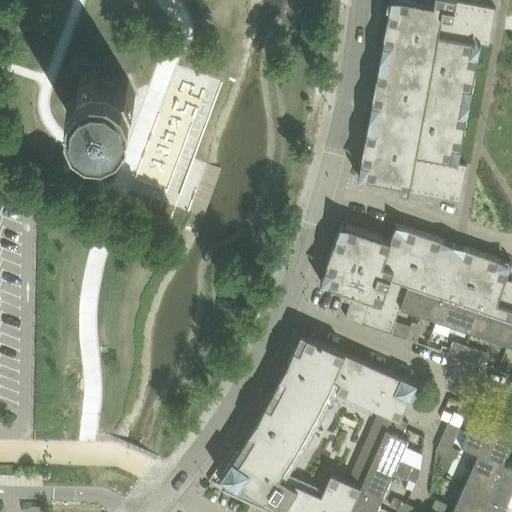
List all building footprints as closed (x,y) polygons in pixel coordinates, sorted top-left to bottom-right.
[(479,53),(478,53),(478,55),(472,54),(474,42),(480,43),(480,44),(481,45),(481,43),(489,44),(496,7),(457,0),(419,0),(420,0),(419,0),(398,0),(397,9),(391,8),(391,6),(390,6),(383,45),(384,45),(384,43),(391,44),(386,69),(380,68),(380,66),(379,65),(372,104),(373,105),(373,103),(380,104),(375,128),(369,127),(369,125),(368,125),(361,164),(362,164),(362,162),(369,163),(367,175),(365,175),(365,176),(401,183),(400,189),(460,201),(467,164),(459,162),(460,160),(458,160),(458,161),(452,160),(454,148),(460,149),(460,151),(461,152),(468,113),(467,113),(467,115),(461,113),(465,89),(471,90),(471,92),(472,92),(479,53)] [(125,99),(136,93),(129,78),(115,85),(114,82),(111,83),(110,81),(107,80),(105,81),(104,79),(101,80),(95,66),(79,73),(86,86),(83,87),(84,90),(82,91),(81,95),(82,97),(79,98),(80,101),(67,107),(74,122),(87,116),(89,119),(91,118),(92,120),(96,121),(98,120),(99,122),(102,121),(108,135),(123,128),(118,116),(125,99)] [(391,238),(386,236),(347,223),(346,225),(348,225),(344,236),(338,234),(339,232),(338,232),(325,269),(326,270),(326,268),(332,270),(329,281),(327,280),(327,282),(354,291),(346,316),(392,332),(401,305),(409,283),(444,295),(480,307),(511,318),(511,279),(507,278),(510,267),(509,268),(497,264),(499,258),(501,259),(502,258),(464,245),(464,246),(466,247),(464,253),(440,245),(442,239),(444,239),(444,238),(407,225),(407,226),(409,227),(407,233),(395,229),(396,228),(394,227),(391,238)] [(409,283),(401,305),(437,318),(444,295),(409,283)] [(437,318),(472,330),(480,307),(444,295),(437,318)] [(508,342),(511,330),(511,318),(480,307),(472,330),(508,342)] [(406,337),(411,324),(402,321),(397,334),(406,337)] [(410,397),(411,397),(418,381),(402,374),(302,330),(295,327),(296,326),(295,326),(283,353),(270,379),(256,405),(241,430),(225,455),(209,479),(210,480),(211,479),(264,503),(262,506),(272,511),(278,511),(280,510),(281,510),(284,511),(349,511),(356,496),(372,462),(393,414),(401,418),(408,401),(410,397)] [(458,355),(462,342),(453,339),(449,352),(458,355)] [(478,362),(482,349),(473,346),(469,359),(478,362)] [(483,453),(498,417),(477,408),(461,443),(479,451),(483,453)] [(413,463),(400,457),(409,436),(396,430),(401,418),(393,414),(372,462),(394,471),(407,477),(413,463)] [(505,461),(511,444),(511,422),(498,417),(483,453),(500,460),(504,462),(505,461)] [(461,426),(449,420),(445,429),(457,435),(461,426)] [(453,445),(440,440),(436,449),(449,454),(453,445)] [(486,494),(500,460),(483,453),(479,451),(464,484),(486,494)] [(511,492),(511,463),(505,461),(504,462),(500,460),(486,494),(507,503),(511,492)] [(378,506),(394,471),(372,462),(356,496),(378,506)] [(477,511),(486,494),(464,484),(452,511),(477,511)] [(503,511),(507,503),(486,494),(477,511),(503,511)] [(375,511),(378,506),(356,496),(349,511),(375,511)] [(449,503),(436,497),(432,506),(445,511),(449,503)] [(410,511),(414,505),(407,502),(402,499),(398,508),(406,511),(410,511)]
